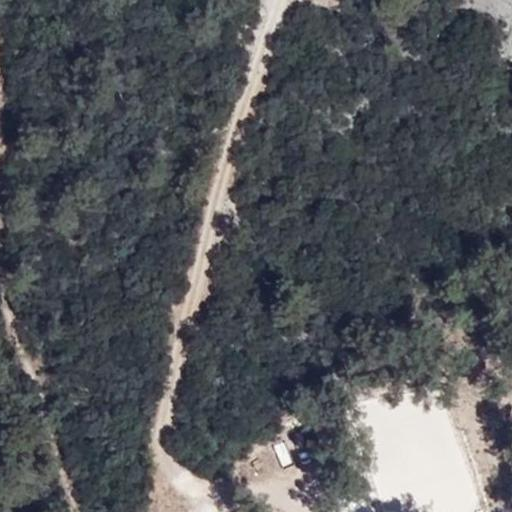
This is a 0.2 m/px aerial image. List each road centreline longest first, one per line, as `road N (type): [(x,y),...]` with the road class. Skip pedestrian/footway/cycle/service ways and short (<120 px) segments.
road 1 (track): [(284,0),(257,64),(158,447),(205,511)]
road 2 (track): [(64,511),(0,302),(0,69)]
